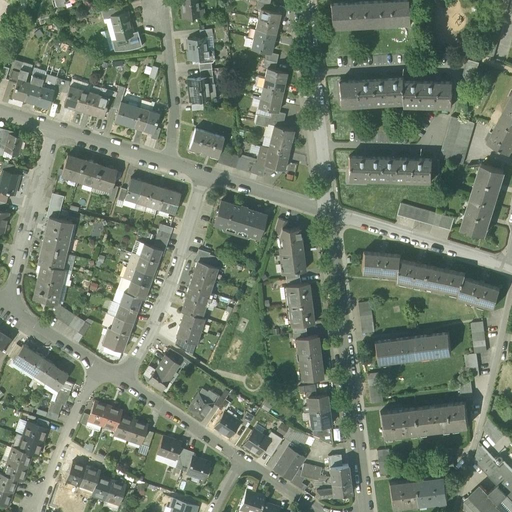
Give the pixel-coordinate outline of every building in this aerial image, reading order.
[(180,0),(183,18),(200,16),(199,9),(197,0),(180,0)] [(266,2),(258,0),(256,7),(260,8),(264,9),(268,10),(270,3),(266,2)] [(384,1),(370,2),(372,25),(381,24),(381,21),(391,21),(391,24),(400,23),(400,20),(411,20),(411,22),(412,22),(411,6),(410,6),(410,0),(397,0),(396,0),(396,1),(384,1)] [(363,25),(372,25),(370,2),(357,2),(357,3),(344,4),(344,3),(331,4),(331,11),(332,27),(333,27),(333,24),(343,23),(343,26),(353,26),(353,23),(362,22),(363,25)] [(505,14),(507,8),(496,4),(494,11),(505,14)] [(101,10),(103,19),(105,18),(109,17),(121,13),(119,6),(101,10)] [(260,8),(258,18),(277,23),(279,13),(268,10),(264,9),(260,8)] [(504,20),(505,14),(494,11),(492,17),(504,20)] [(109,17),(112,28),(115,39),(133,34),(133,32),(127,12),(121,13),(109,17)] [(502,26),(504,20),(492,17),(490,23),(502,26)] [(258,18),(255,28),(274,33),(277,23),(258,18)] [(500,33),(502,26),(490,23),(489,29),(500,33)] [(24,31),(15,28),(13,35),(22,38),(25,31),(24,31)] [(138,31),(133,32),(133,34),(115,39),(112,28),(108,29),(111,38),(103,40),(106,51),(113,48),(114,50),(120,51),(126,50),(132,49),(137,48),(142,46),(138,31)] [(199,30),(200,37),(205,37),(212,36),(211,28),(199,30)] [(255,28),(253,38),(272,42),(274,33),(255,28)] [(40,29),(34,33),(38,39),(44,35),(40,29)] [(100,31),(103,40),(111,38),(108,29),(100,31)] [(498,39),(500,33),(489,29),(487,36),(498,39)] [(211,48),(213,50),(212,36),(205,37),(206,48),(211,48)] [(496,45),(498,39),(487,36),(485,42),(496,45)] [(187,60),(192,59),(207,57),(206,48),(205,37),(200,37),(187,39),(188,50),(186,50),(187,60)] [(270,53),(272,42),(253,38),(251,48),(267,52),(270,53)] [(495,52),(496,45),(485,42),(483,48),(495,52)] [(211,48),(206,48),(207,57),(192,59),(193,64),(199,63),(199,64),(211,62),(212,62),(214,60),(213,50),(211,48)] [(493,58),(495,52),(483,48),(481,55),(493,58)] [(267,52),(265,59),(279,62),(280,55),(270,53),(267,52)] [(20,68),(21,68),(23,62),(15,59),(12,69),(19,71),(20,68)] [(277,70),(279,62),(265,59),(263,67),(267,67),(277,70)] [(468,59),(462,78),(474,81),(479,62),(468,59)] [(32,65),(23,62),(21,68),(28,71),(30,71),(32,65)] [(149,74),(152,67),(146,65),(143,73),(149,74)] [(0,75),(0,77),(5,79),(9,68),(3,66),(0,75)] [(149,77),(154,79),(158,67),(152,66),(152,67),(149,74),(149,77)] [(43,78),(45,74),(46,70),(34,67),(32,74),(43,78)] [(267,67),(265,78),(283,82),(286,72),(277,70),(267,67)] [(25,80),(28,71),(21,68),(20,68),(19,71),(20,71),(18,78),(25,80)] [(212,77),(211,68),(199,70),(200,78),(206,77),(212,77)] [(8,80),(16,83),(17,78),(18,78),(20,71),(19,71),(12,69),(8,80)] [(32,74),(29,81),(41,85),(43,78),(32,74)] [(43,78),(41,85),(53,89),(56,77),(45,74),(43,78)] [(262,87),(265,78),(256,76),(254,85),(262,87)] [(53,89),(61,91),(65,80),(56,77),(53,89)] [(189,100),(189,101),(211,99),(209,89),(208,89),(207,83),(206,77),(200,78),(186,79),(186,80),(188,80),(190,100),(189,100)] [(29,81),(25,80),(18,78),(17,78),(16,83),(12,96),(24,100),(29,81)] [(71,82),(70,85),(79,88),(81,81),(72,78),(71,82)] [(265,78),(262,87),(281,92),(283,82),(265,78)] [(340,105),(405,102),(405,101),(404,81),(403,78),(339,81),(340,105)] [(472,86),(474,81),(462,78),(461,83),(472,86)] [(71,82),(65,80),(61,91),(67,93),(69,85),(70,85),(71,82)] [(36,103),(41,85),(29,81),(24,100),(36,103)] [(89,91),(91,84),(81,81),(79,88),(89,91)] [(234,91),(242,93),(244,83),(236,81),(234,91)] [(452,82),(404,81),(405,101),(405,102),(405,105),(452,106),(452,82)] [(213,83),(207,83),(208,89),(209,89),(211,99),(216,98),(214,83),(213,83)] [(98,94),(101,87),(91,84),(89,91),(98,94)] [(53,89),(41,85),(36,103),(48,107),(53,89)] [(73,107),(79,88),(70,85),(69,85),(67,93),(63,104),(73,107)] [(115,95),(112,107),(118,109),(120,101),(124,87),(118,85),(116,92),(115,95)] [(101,87),(98,94),(108,97),(109,94),(111,90),(101,87)] [(262,87),(260,97),(279,102),(281,92),(262,87)] [(73,107),(83,110),(89,91),(79,88),(73,107)] [(83,110),(92,113),(98,94),(89,91),(83,110)] [(106,105),(108,97),(98,94),(92,113),(102,116),(106,105)] [(106,105),(112,107),(115,95),(109,94),(108,97),(106,105)] [(511,94),(503,112),(511,116),(511,94)] [(139,107),(142,99),(130,95),(127,103),(139,107)] [(277,112),(279,102),(260,97),(259,99),(253,98),(251,106),(257,107),(263,108),(272,110),(277,112)] [(139,107),(149,110),(151,102),(142,99),(139,107)] [(114,120),(133,126),(139,107),(127,103),(120,101),(118,109),(114,120)] [(149,110),(139,107),(133,126),(134,126),(143,129),(149,110)] [(262,116),(270,118),(272,110),(263,108),(257,107),(255,114),(256,115),(262,116)] [(159,113),(149,110),(143,129),(153,132),(155,124),(159,113)] [(277,112),(272,110),(270,118),(283,121),(285,114),(277,112)] [(511,116),(503,112),(488,141),(509,152),(511,145),(511,116)] [(282,127),(283,121),(270,118),(262,116),(256,115),(255,121),(268,124),(273,126),(274,125),(282,127)] [(451,115),(448,126),(460,129),(463,119),(451,115)] [(474,122),(463,119),(460,129),(451,160),(462,163),(468,146),(474,122)] [(151,138),(157,140),(161,126),(155,124),(153,132),(151,138)] [(268,124),(265,136),(271,137),(273,126),(268,124)] [(273,126),(271,137),(290,142),(293,129),(282,127),(274,125),(273,126)] [(451,160),(460,129),(448,126),(440,157),(451,160)] [(206,153),(218,156),(219,151),(224,137),(195,128),(189,147),(200,151),(200,154),(205,156),(206,153)] [(10,130),(4,129),(1,141),(6,142),(9,133),(10,130)] [(4,150),(18,154),(22,137),(9,133),(6,142),(5,149),(4,150)] [(271,137),(268,147),(287,151),(290,142),(271,137)] [(260,154),(262,147),(262,146),(251,144),(249,151),(260,154)] [(283,169),(287,151),(268,147),(268,149),(262,147),(260,154),(258,160),(265,163),(264,165),(283,169)] [(216,162),(235,168),(239,156),(219,151),(218,156),(216,162)] [(61,175),(78,180),(84,160),(67,155),(61,175)] [(390,177),(397,177),(398,158),(348,156),(348,178),(367,179),(367,176),(376,176),(376,179),(390,179),(390,177)] [(239,169),(245,171),(249,159),(243,158),(239,169)] [(432,159),(398,158),(397,177),(397,180),(406,180),(406,177),(413,178),(413,180),(424,181),(424,178),(431,178),(431,181),(432,181),(432,159)] [(245,171),(251,173),(255,161),(249,159),(245,171)] [(100,165),(84,160),(78,180),(94,185),(100,165)] [(0,169),(3,170),(11,172),(13,165),(2,161),(0,167),(0,169)] [(261,163),(255,161),(251,173),(257,175),(260,164),(261,163)] [(481,163),(471,196),(494,203),(504,170),(481,163)] [(266,165),(260,164),(257,175),(263,177),(266,165)] [(117,170),(100,165),(94,185),(110,190),(112,185),(117,170)] [(8,192),(13,193),(19,174),(11,172),(3,170),(1,178),(0,177),(0,190),(8,192)] [(124,197),(136,201),(142,181),(130,177),(126,190),(124,197)] [(152,184),(142,181),(136,201),(145,204),(152,184)] [(163,187),(152,184),(145,204),(156,207),(163,187)] [(108,197),(114,198),(118,187),(112,185),(110,190),(108,197)] [(180,193),(163,187),(156,207),(167,211),(174,213),(180,193)] [(117,199),(123,201),(124,197),(126,190),(120,188),(117,199)] [(52,193),(50,198),(62,202),(63,196),(52,193)] [(484,235),(494,203),(471,196),(461,228),(484,235)] [(50,198),(49,204),(60,207),(62,202),(50,198)] [(248,234),(258,237),(265,214),(221,200),(214,223),(248,234)] [(399,215),(415,219),(418,207),(402,203),(399,215)] [(49,204),(47,210),(59,213),(60,207),(49,204)] [(415,219),(433,224),(436,212),(418,207),(415,219)] [(0,231),(3,233),(8,212),(2,210),(0,209),(0,231)] [(58,218),(59,213),(47,210),(45,216),(48,217),(48,216),(58,218)] [(454,217),(436,212),(433,224),(451,229),(454,217)] [(48,217),(45,232),(66,237),(70,221),(58,218),(48,216),(48,217)] [(279,233),(281,227),(284,219),(278,218),(274,231),(279,233)] [(160,223),(158,229),(170,233),(172,227),(160,223)] [(279,246),(280,252),(302,249),(299,227),(288,229),(286,228),(281,227),(279,233),(278,237),(281,238),(282,246),(279,246)] [(169,238),(170,233),(158,229),(156,235),(169,238)] [(68,238),(66,237),(45,232),(41,247),(65,253),(68,238)] [(167,244),(169,238),(156,235),(155,240),(167,244)] [(165,250),(167,244),(155,240),(153,246),(161,249),(165,250)] [(141,255),(141,256),(157,261),(161,249),(153,246),(145,243),(141,255)] [(61,268),(65,253),(41,247),(38,262),(41,263),(61,268)] [(198,249),(196,254),(208,258),(210,252),(198,249)] [(304,270),(302,249),(280,252),(281,263),(282,263),(283,272),(282,272),(282,273),(285,273),(298,271),(304,270)] [(361,271),(399,274),(400,259),(401,254),(363,251),(361,271)] [(128,265),(137,268),(141,256),(141,255),(132,252),(128,265)] [(206,263),(208,258),(196,254),(194,260),(197,261),(198,261),(206,263)] [(153,274),(157,261),(141,256),(137,268),(153,274)] [(465,273),(400,259),(399,274),(399,279),(459,292),(464,277),(465,273)] [(197,261),(194,273),(212,279),(216,266),(206,263),(198,261),(197,261)] [(64,268),(61,268),(41,263),(37,278),(59,283),(61,284),(64,268)] [(123,277),(132,280),(137,268),(128,265),(123,277)] [(153,274),(137,268),(132,280),(148,286),(153,274)] [(194,273),(190,286),(208,292),(212,279),(194,273)] [(300,283),(299,277),(286,278),(287,285),(300,283)] [(500,287),(464,277),(459,292),(458,296),(494,307),(500,287)] [(54,301),(59,283),(37,278),(33,298),(53,302),(54,302),(54,301)] [(144,298),(148,286),(132,280),(128,292),(141,297),(144,298)] [(286,285),(289,305),(310,302),(308,282),(300,283),(287,285),(286,285)] [(190,286),(186,298),(204,304),(207,297),(208,292),(190,286)] [(137,309),(141,297),(128,292),(125,291),(121,304),(137,309)] [(182,311),(184,312),(184,311),(200,316),(204,304),(186,298),(182,311)] [(48,311),(53,315),(60,305),(61,303),(56,302),(54,301),(54,302),(53,302),(48,311)] [(313,323),(310,302),(289,305),(291,326),(292,326),(305,324),(313,323)] [(132,321),(137,309),(121,304),(116,316),(132,321)] [(53,315),(58,318),(65,308),(60,305),(53,315)] [(58,318),(63,322),(70,311),(65,308),(58,318)] [(63,322),(68,325),(75,315),(70,311),(63,322)] [(184,312),(180,324),(199,330),(203,317),(200,316),(184,311),(184,312)] [(110,327),(112,328),(116,316),(107,312),(105,317),(107,318),(105,325),(110,327)] [(68,325),(73,328),(80,318),(75,315),(68,325)] [(116,316),(112,328),(128,334),(132,321),(116,316)] [(73,328),(78,331),(85,321),(80,318),(73,328)] [(90,324),(85,321),(78,331),(83,335),(90,324)] [(195,342),(199,330),(180,324),(176,336),(177,336),(195,342)] [(292,326),(293,332),(306,330),(305,324),(292,326)] [(101,343),(122,350),(128,334),(112,328),(110,327),(108,333),(105,332),(101,343)] [(0,352),(10,338),(0,331),(0,352)] [(449,331),(411,336),(414,357),(451,352),(449,331)] [(297,338),(302,379),(322,377),(317,335),(307,336),(297,338)] [(174,344),(191,355),(195,342),(177,336),(174,344)] [(376,361),(414,357),(411,336),(374,341),(376,361)] [(8,355),(13,358),(21,346),(16,343),(8,355)] [(12,359),(24,367),(34,351),(23,344),(21,346),(13,358),(12,359)] [(45,359),(34,351),(24,367),(35,374),(45,359)] [(465,354),(468,378),(471,377),(480,376),(478,353),(474,353),(465,354)] [(161,360),(156,368),(164,374),(169,366),(173,369),(177,362),(165,354),(161,361),(161,360)] [(56,366),(45,359),(35,374),(46,381),(56,366)] [(147,381),(147,380),(155,369),(149,365),(144,374),(147,381)] [(68,373),(56,366),(46,381),(57,389),(60,385),(68,373)] [(155,368),(155,369),(147,380),(154,385),(155,384),(162,389),(170,377),(164,374),(156,368),(155,368)] [(367,373),(371,403),(382,401),(382,396),(379,372),(367,373)] [(473,395),(471,377),(468,378),(459,379),(460,387),(461,397),(473,395)] [(60,385),(58,391),(68,394),(70,389),(60,385)] [(66,400),(68,394),(58,391),(56,396),(66,400)] [(188,408),(202,418),(213,402),(198,392),(188,408)] [(330,425),(328,409),(326,394),(308,396),(309,405),(310,412),(312,427),(330,425)] [(213,404),(219,408),(225,399),(219,395),(213,404)] [(64,405),(66,400),(56,396),(54,401),(62,404),(64,405)] [(230,402),(225,399),(219,408),(224,411),(230,402)] [(60,409),(62,404),(54,401),(51,400),(49,406),(60,409)] [(87,419),(88,419),(101,424),(108,405),(94,400),(89,414),(87,419)] [(465,401),(416,407),(420,431),(468,425),(465,401)] [(122,410),(108,405),(101,424),(115,429),(120,414),(122,410)] [(58,415),(60,409),(49,406),(47,411),(58,415)] [(383,436),(420,431),(416,407),(380,411),(383,436)] [(56,420),(58,415),(47,411),(46,417),(56,420)] [(214,426),(229,436),(239,421),(224,411),(214,426)] [(86,424),(88,419),(87,419),(89,414),(84,412),(82,416),(80,422),(86,424)] [(241,423),(247,427),(254,416),(248,412),(241,423)] [(134,419),(120,414),(115,429),(113,433),(127,438),(134,419)] [(483,428),(496,441),(505,433),(489,417),(483,428)] [(36,424),(47,427),(49,422),(38,418),(36,424)] [(99,429),(101,424),(88,419),(86,424),(86,426),(98,430),(99,429)] [(147,424),(134,419),(127,438),(141,443),(145,429),(147,424)] [(27,421),(23,434),(42,441),(47,427),(36,424),(27,421)] [(277,425),(275,430),(283,433),(285,428),(277,425)] [(313,436),(332,445),(330,425),(312,427),(313,436)] [(293,438),(304,443),(308,434),(293,428),(290,427),(289,426),(284,436),(292,440),(293,438)] [(242,444),(259,455),(262,450),(265,446),(270,439),(267,437),(253,428),(242,444)] [(141,443),(148,446),(153,432),(145,429),(141,443)] [(265,446),(273,452),(282,438),(271,431),(267,437),(270,439),(265,446)] [(37,455),(42,441),(23,434),(18,448),(32,453),(37,455)] [(157,452),(175,459),(179,447),(181,441),(162,435),(157,452)] [(511,495),(511,468),(500,456),(495,458),(479,441),(474,459),(497,484),(507,494),(510,497),(511,495)] [(27,467),(32,453),(18,448),(13,446),(8,460),(27,467)] [(270,456),(273,452),(265,446),(262,450),(270,456)] [(274,467),(290,478),(293,473),(303,456),(305,454),(299,451),(298,453),(288,446),(274,467)] [(377,449),(378,461),(390,460),(388,447),(377,449)] [(187,450),(181,448),(177,459),(175,466),(181,469),(187,450)] [(441,461),(442,467),(454,466),(452,448),(440,450),(441,461)] [(193,452),(187,450),(181,469),(186,470),(192,456),(193,452)] [(328,455),(330,466),(340,465),(338,454),(328,455)] [(192,474),(204,478),(210,462),(192,456),(186,470),(193,473),(192,474)] [(22,480),(27,467),(8,460),(3,473),(3,474),(17,478),(22,480)] [(391,472),(390,460),(378,461),(380,473),(391,472)] [(65,480),(79,485),(86,465),(72,461),(65,480)] [(302,463),(299,475),(304,476),(318,480),(321,467),(302,463)] [(329,466),(331,483),(350,481),(348,464),(340,465),(330,466),(329,466)] [(100,470),(86,465),(79,485),(93,489),(98,475),(100,470)] [(0,472),(0,487),(12,492),(17,478),(3,474),(3,473),(0,472)] [(297,486),(304,476),(299,475),(294,474),(291,478),(290,481),(297,486)] [(112,479),(98,475),(93,489),(91,494),(105,499),(112,479)] [(444,475),(416,479),(419,503),(447,499),(444,475)] [(125,484),(112,479),(105,499),(119,503),(125,484)] [(392,506),(419,503),(416,479),(389,482),(392,506)] [(315,495),(319,497),(352,493),(350,481),(331,483),(321,481),(321,487),(316,487),(315,495)] [(465,499),(477,511),(506,511),(498,503),(501,500),(507,494),(497,484),(488,493),(481,485),(465,499)] [(0,503),(7,506),(12,492),(0,487),(0,503)] [(240,508),(252,511),(258,511),(262,501),(263,501),(264,496),(246,490),(240,508)] [(501,500),(511,510),(511,499),(510,497),(507,494),(501,500)] [(194,511),(197,505),(172,497),(169,507),(175,509),(173,511),(194,511)] [(477,511),(465,499),(463,497),(460,506),(464,511),(466,509),(468,511),(477,511)] [(498,503),(506,511),(509,511),(511,510),(501,500),(498,503)] [(277,511),(280,507),(263,501),(262,501),(258,511),(277,511)]
